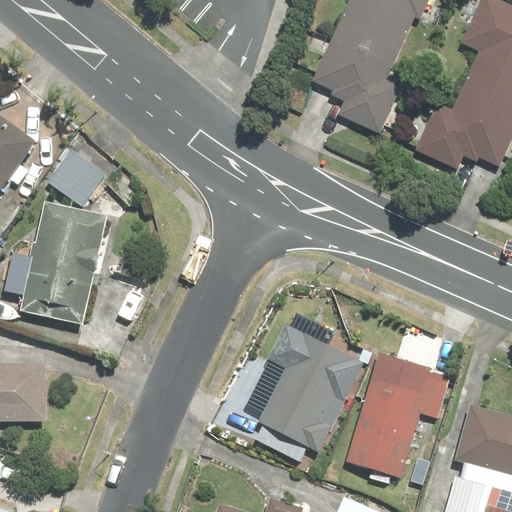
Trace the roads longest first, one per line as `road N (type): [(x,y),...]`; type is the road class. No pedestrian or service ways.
road 1 (residential): [(123,511),(267,173)]
road 2 (tertiary): [(43,0),(195,125),(267,173)]
road 3 (tertiary): [(267,173),(511,277)]
